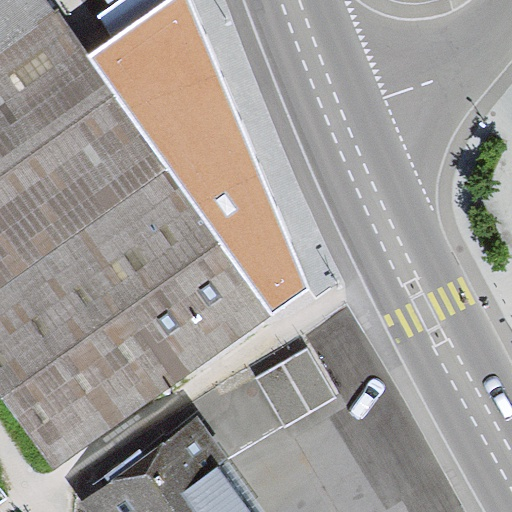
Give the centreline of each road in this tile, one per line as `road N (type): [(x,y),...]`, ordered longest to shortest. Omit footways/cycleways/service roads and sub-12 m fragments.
road 1 (tertiary): [(511,473),(335,121)]
road 2 (residential): [(335,121),(470,60),(511,5)]
road 3 (tertiary): [(335,121),(293,0)]
